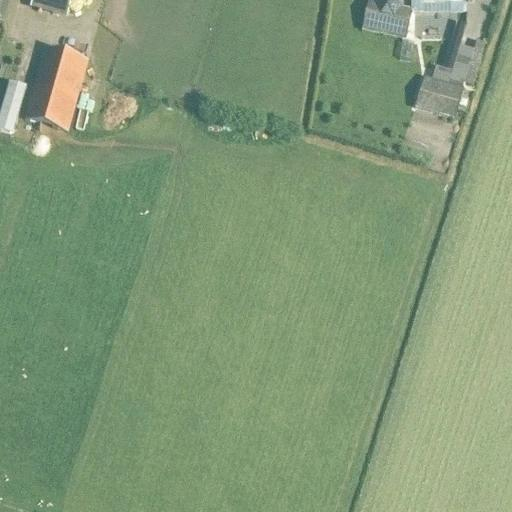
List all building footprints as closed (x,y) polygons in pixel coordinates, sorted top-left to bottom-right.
[(0,0),(0,21),(5,23),(11,0),(0,0)] [(69,15),(73,0),(33,0),(32,5),(69,15)] [(407,43),(413,15),(369,4),(363,33),(407,43)] [(461,71),(469,27),(459,25),(449,75),(463,77),(464,71),(461,71)] [(480,44),(472,82),(480,84),(489,46),(480,44)] [(86,61),(43,50),(24,120),(67,131),(86,61)] [(420,111),(460,122),(468,90),(429,79),(420,111)] [(28,92),(10,86),(0,118),(0,132),(14,137),(28,92)]
